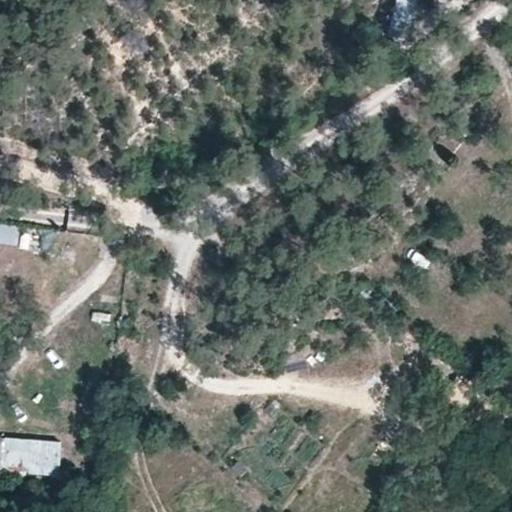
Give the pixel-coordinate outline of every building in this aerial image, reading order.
[(396,0),(388,35),(406,39),(416,0),(396,0)] [(0,241),(19,243),(20,223),(0,221),(0,241)] [(54,252),(57,230),(26,226),(24,248),(54,252)] [(506,382),(511,369),(511,351),(473,338),(464,362),(506,382)] [(470,406),(471,402),(484,380),(454,366),(450,376),(436,371),(429,386),(470,406)] [(59,463),(60,440),(4,436),(1,475),(58,478),(59,463)] [(266,484),(277,468),(251,448),(239,464),(266,484)]
